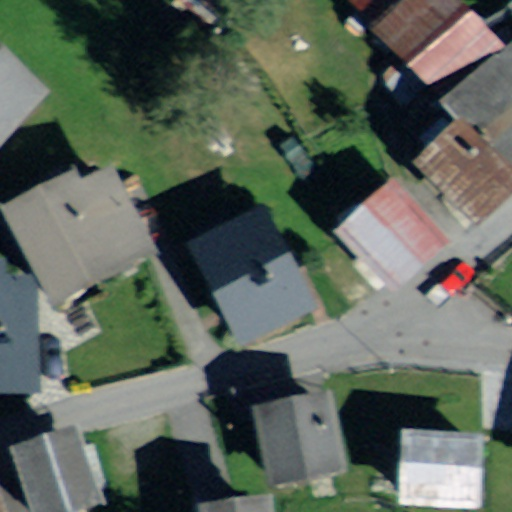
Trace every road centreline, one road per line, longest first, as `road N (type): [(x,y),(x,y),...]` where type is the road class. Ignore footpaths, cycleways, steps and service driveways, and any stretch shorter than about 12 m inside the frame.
road 1 (residential): [(0,434),(383,331)]
road 2 (residential): [(383,331),(511,225)]
road 3 (residential): [(383,331),(511,341)]
